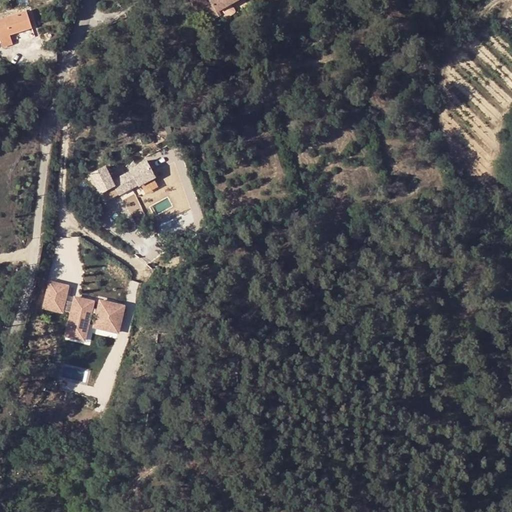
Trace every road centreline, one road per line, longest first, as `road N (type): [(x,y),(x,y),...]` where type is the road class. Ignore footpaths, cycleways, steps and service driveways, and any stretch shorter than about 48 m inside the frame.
road 1 (unknown): [(125,202),(290,110),(311,73),(371,18),(376,0)]
road 2 (residential): [(88,0),(86,25),(53,88),(40,252)]
road 3 (track): [(498,0),(442,77),(435,124),(448,165),(468,179)]
road 4 (unclassified): [(0,381),(39,284),(40,252)]
